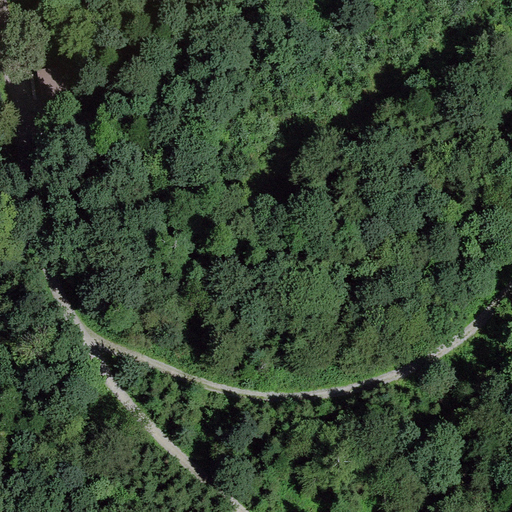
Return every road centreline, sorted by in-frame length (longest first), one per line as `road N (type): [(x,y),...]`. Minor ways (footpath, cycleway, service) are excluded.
road 1 (track): [(245,511),(182,462),(86,342),(32,192),(10,42)]
road 2 (track): [(86,342),(219,389),(326,389),(438,349),(511,279)]
